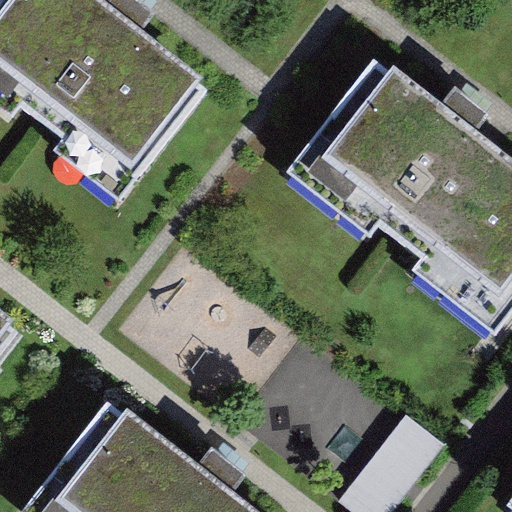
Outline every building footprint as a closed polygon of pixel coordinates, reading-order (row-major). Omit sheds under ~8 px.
[(138,13),(120,0),(4,0),(0,6),(0,104),(124,197),(217,72),(138,13)] [(511,136),(493,121),(398,46),(308,158),(511,321),(511,136)] [(0,295),(0,359),(31,318),(0,295)] [(290,511),(239,473),(125,388),(30,511),(290,511)] [(393,511),(444,447),(406,418),(339,503),(350,511),(393,511)]
